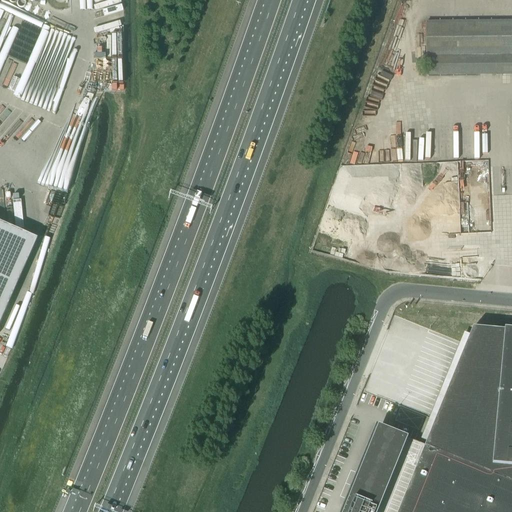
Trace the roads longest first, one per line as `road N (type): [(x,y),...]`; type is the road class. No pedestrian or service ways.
road 1 (motorway): [(272,0),(79,511)]
road 2 (motorway): [(106,511),(299,0)]
road 3 (unclassified): [(511,303),(399,298),(302,511)]
